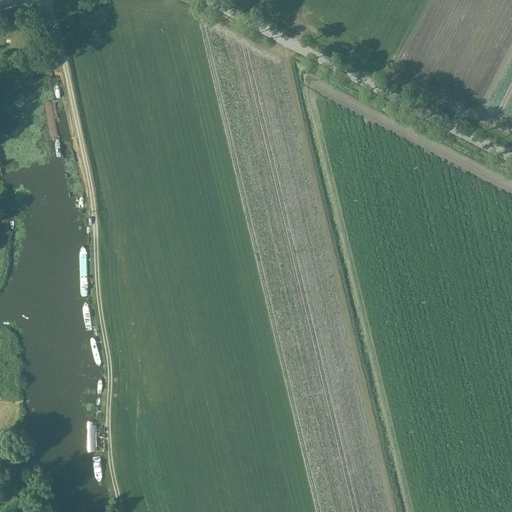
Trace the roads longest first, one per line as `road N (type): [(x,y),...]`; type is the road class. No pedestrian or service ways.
road 1 (track): [(52,0),(93,200),(108,358),(107,452),(122,511)]
road 2 (unclassified): [(202,0),(511,156)]
